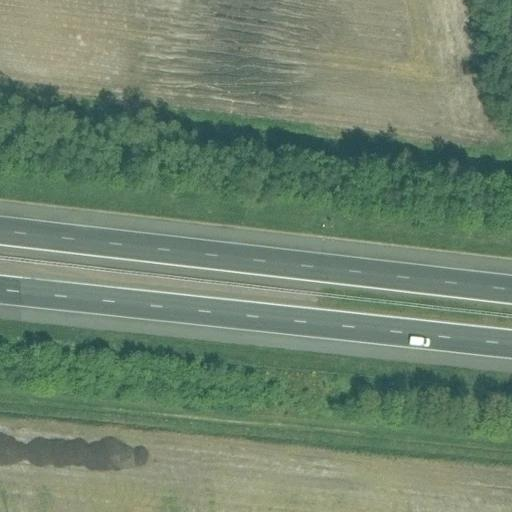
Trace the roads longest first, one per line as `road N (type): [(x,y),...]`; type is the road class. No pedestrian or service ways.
road 1 (motorway): [(511,291),(0,232)]
road 2 (motorway): [(0,293),(511,350)]
